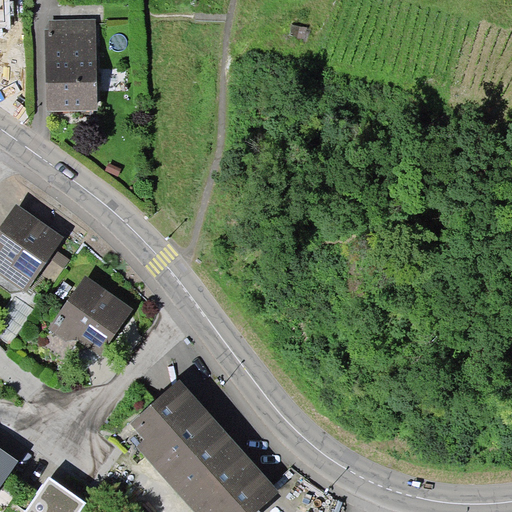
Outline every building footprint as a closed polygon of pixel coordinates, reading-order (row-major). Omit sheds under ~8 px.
[(92,109),(90,25),(48,26),(48,35),(45,35),(47,110),(92,109)] [(29,282),(56,243),(13,213),(0,231),(0,272),(12,270),(29,282)] [(98,353),(126,314),(83,284),(35,352),(59,369),(79,340),(98,353)] [(197,511),(250,511),(269,495),(176,390),(135,427),(149,442),(141,449),(197,511)] [(79,511),(83,506),(46,480),(23,511),(79,511)]
